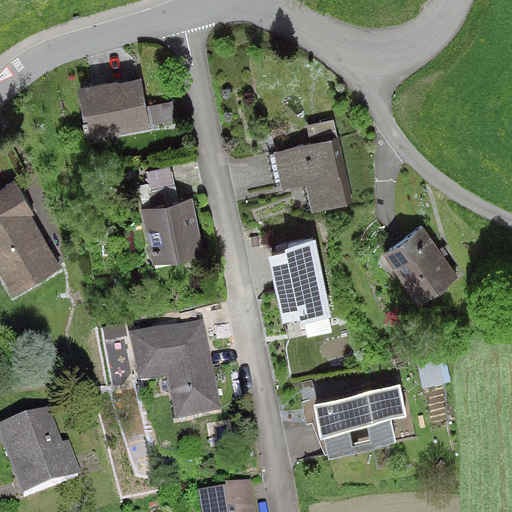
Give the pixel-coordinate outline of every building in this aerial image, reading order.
[(118,81),(78,89),(84,123),(88,122),(91,140),(151,129),(147,106),(142,79),(119,83),(118,81)] [(147,106),(151,129),(159,127),(159,125),(177,121),(173,101),(147,106)] [(311,144),(338,138),(334,120),(307,126),(311,144)] [(311,144),(274,152),(275,155),(281,182),(283,191),(306,186),(311,213),(352,204),(338,138),(311,144)] [(281,182),(275,155),(270,156),(275,183),(281,182)] [(171,166),(146,171),(153,206),(178,201),(171,166)] [(0,189),(0,274),(14,297),(62,269),(32,216),(34,215),(15,181),(0,189)] [(153,206),(141,208),(152,266),(204,256),(193,198),(178,201),(153,206)] [(422,226),(382,255),(420,307),(460,278),(444,256),(441,252),(439,249),(422,226)] [(286,253),(269,256),(282,323),(301,319),(301,324),(331,318),(316,243),(285,249),(286,253)] [(443,246),(439,249),(441,252),(444,256),(448,253),(443,246)] [(204,318),(129,332),(139,381),(167,376),(176,418),(222,409),(204,318)] [(106,340),(128,335),(125,321),(103,326),(106,340)] [(446,359),(418,365),(423,389),(444,384),(444,382),(450,381),(446,359)] [(406,417),(401,385),(314,405),(322,439),(325,438),(329,459),(370,450),(396,443),(392,420),(406,417)] [(50,405),(0,423),(0,432),(22,493),(81,472),(69,439),(63,441),(50,405)] [(227,484),(198,488),(201,511),(256,511),(252,478),(226,481),(227,484)]
